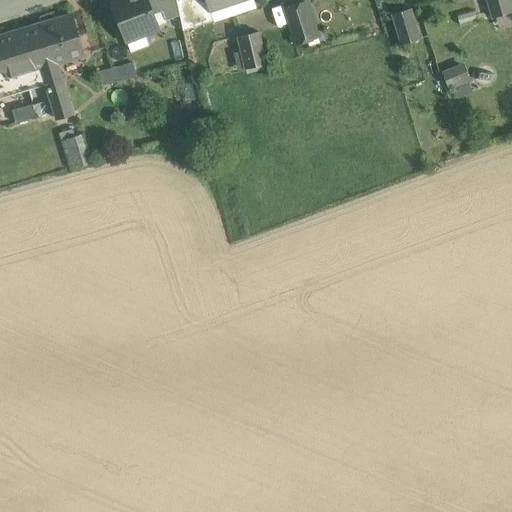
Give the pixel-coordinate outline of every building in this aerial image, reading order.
[(114,0),(112,1),(126,39),(158,27),(147,0),(114,0)] [(158,0),(147,0),(153,14),(162,11),(158,0)] [(158,0),(162,11),(166,20),(180,15),(176,0),(158,0)] [(200,0),(176,0),(180,15),(183,30),(208,22),(200,0)] [(206,0),(210,9),(238,0),(206,0)] [(511,9),(509,0),(487,0),(493,17),(511,11),(511,9)] [(307,2),(284,9),(295,44),(318,36),(307,2)] [(411,8),(392,14),(401,44),(420,38),(411,8)] [(26,29),(36,69),(40,68),(58,62),(85,54),(72,15),(26,29)] [(36,69),(26,29),(0,36),(0,80),(23,73),(36,69)] [(258,32),(239,36),(246,68),(266,63),(258,32)] [(58,62),(40,68),(56,118),(73,113),(58,62)] [(466,62),(442,68),(447,87),(471,81),(466,62)] [(134,63),(114,68),(117,81),(137,76),(134,63)] [(114,68),(99,72),(102,85),(117,81),(114,68)] [(23,73),(0,80),(0,96),(27,89),(23,73)] [(32,104),(13,110),(16,122),(35,116),(32,104)] [(80,134),(58,141),(61,148),(65,147),(71,169),(89,163),(80,134)]
